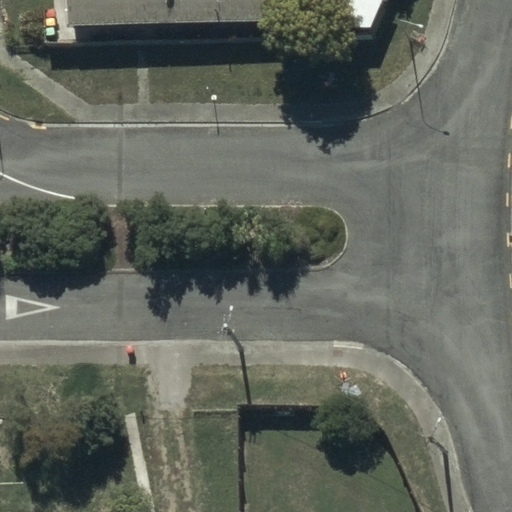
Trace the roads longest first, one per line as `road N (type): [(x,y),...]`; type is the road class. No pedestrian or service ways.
road 1 (residential): [(457,311),(0,317)]
road 2 (residential): [(124,178),(456,171)]
road 3 (residential): [(511,500),(468,380),(457,311)]
road 4 (residential): [(456,171),(494,0)]
road 5 (residential): [(457,311),(456,171)]
road 6 (residential): [(0,136),(124,178)]
road 7 (residential): [(0,186),(124,178)]
